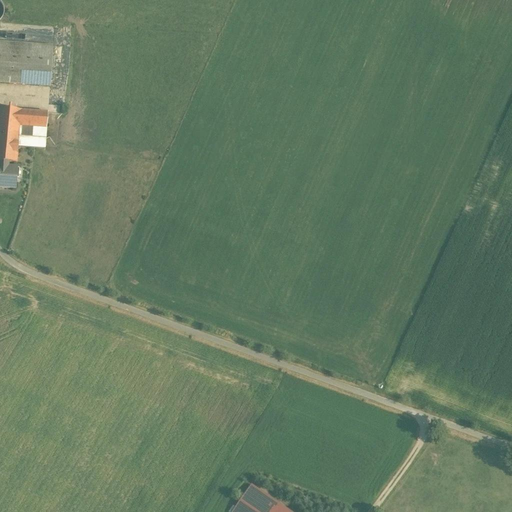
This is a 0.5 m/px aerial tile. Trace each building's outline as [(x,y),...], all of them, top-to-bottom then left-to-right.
[(52,46),(0,42),(0,83),(49,87),(52,46)] [(20,110),(0,108),(0,161),(5,162),(15,163),(16,163),(17,147),(19,126),(20,111),(20,110)] [(47,112),(20,111),(19,126),(17,147),(44,149),(45,128),(47,112)] [(0,167),(0,187),(15,189),(15,178),(14,178),(15,170),(16,170),(16,169),(4,168),(0,167)] [(288,511),(252,487),(234,511),(288,511)]
